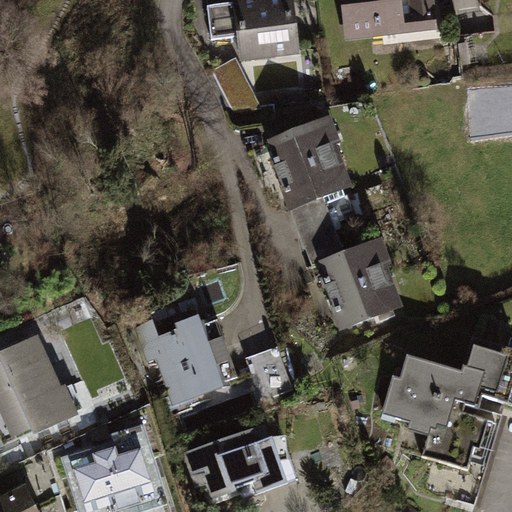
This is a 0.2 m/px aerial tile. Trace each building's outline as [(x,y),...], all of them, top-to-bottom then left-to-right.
[(394,0),(337,0),(343,41),(398,35),(394,0)] [(292,55),(286,1),(229,8),(235,62),(292,55)] [(325,121),(265,142),(277,177),(337,155),(325,121)] [(337,155),(277,177),(290,212),(350,190),(337,155)] [(370,240),(310,262),(323,297),(383,275),(370,240)] [(383,275),(323,297),(335,331),(396,310),(383,275)] [(168,404),(231,381),(207,315),(144,338),(168,404)] [(76,426),(40,346),(0,363),(0,418),(16,454),(76,426)] [(456,415),(463,391),(509,404),(511,394),(511,357),(475,347),(466,379),(408,363),(390,423),(431,435),(424,457),(473,472),(487,425),(456,415)] [(55,456),(71,511),(128,511),(159,503),(139,431),(55,456)] [(286,442),(270,447),(264,432),(191,458),(209,508),(246,495),(250,505),(302,486),(286,442)] [(32,511),(24,494),(0,505),(0,511),(32,511)]
